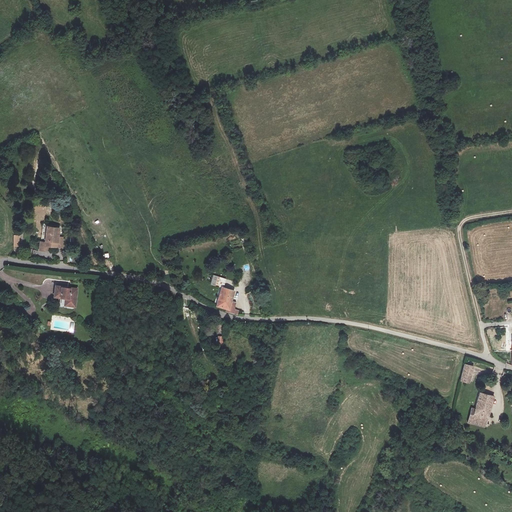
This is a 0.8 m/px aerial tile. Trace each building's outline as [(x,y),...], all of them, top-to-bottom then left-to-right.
[(59,237),(60,228),(48,226),(46,242),(45,246),(51,246),(52,240),(58,241),(59,237)] [(63,237),(59,237),(58,241),(52,240),(51,246),(61,248),(63,237)] [(213,274),(210,284),(216,286),(219,276),(213,274)] [(56,296),(62,297),(67,298),(66,304),(77,306),(80,289),(58,285),(56,296)] [(236,308),(231,306),(227,305),(228,298),(231,288),(219,286),(215,303),(223,305),(223,309),(235,313),(236,308)] [(67,298),(62,297),(61,306),(76,309),(77,306),(66,304),(67,298)] [(511,345),(506,345),(488,345),(490,348),(495,355),(499,359),(504,361),(508,363),(511,364),(511,345)] [(465,382),(467,366),(458,365),(456,380),(465,382)] [(486,421),(489,407),(483,405),(484,400),(490,401),(491,392),(476,390),(473,407),(471,418),(486,421)] [(471,418),(473,407),(469,406),(467,421),(485,425),(486,421),(471,418)]
